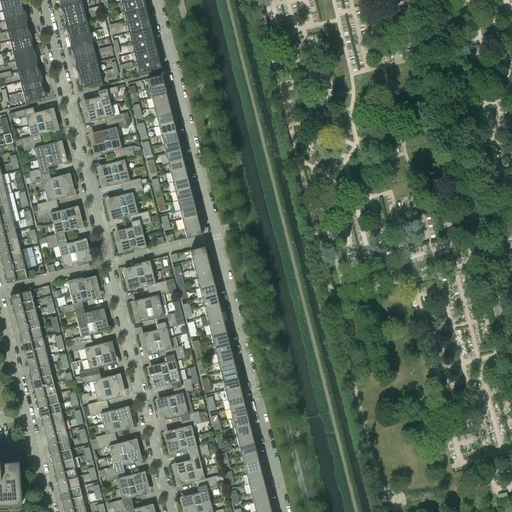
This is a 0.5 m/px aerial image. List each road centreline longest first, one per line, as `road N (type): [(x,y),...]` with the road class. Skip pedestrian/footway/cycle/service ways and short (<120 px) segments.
road 1 (residential): [(286,511),(157,0)]
road 2 (residential): [(168,511),(42,0)]
road 3 (residential): [(49,511),(0,319)]
